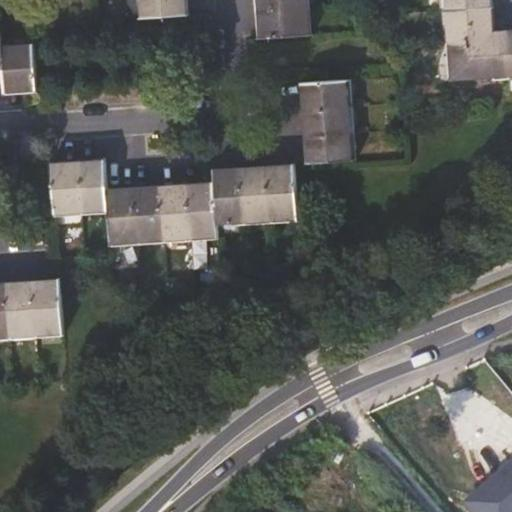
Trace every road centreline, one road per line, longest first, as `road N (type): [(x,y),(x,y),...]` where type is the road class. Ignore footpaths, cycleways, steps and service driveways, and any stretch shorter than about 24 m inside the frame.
road 1 (secondary): [(511,293),(302,381),(233,429),(154,511)]
road 2 (secondary): [(167,511),(330,399),(511,321)]
